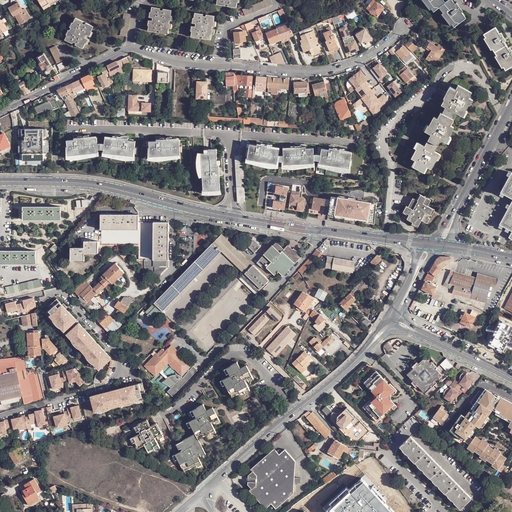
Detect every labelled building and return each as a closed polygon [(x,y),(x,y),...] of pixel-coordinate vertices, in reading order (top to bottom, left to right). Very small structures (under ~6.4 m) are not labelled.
[(50,6),(59,0),(58,0),(57,1),(56,0),(37,0),(42,6),(44,11),(51,7),(50,6)] [(245,16),(273,5),(270,0),(263,0),(264,1),(242,10),(245,16)] [(373,0),(368,7),(371,9),(377,2),(373,0)] [(431,9),(423,0),(421,0),(429,10),(431,9)] [(443,0),(423,0),(431,9),(433,12),(439,8),(445,2),(443,0)] [(451,0),(448,0),(445,2),(439,8),(443,13),(452,24),(454,27),(465,18),(461,12),(455,4),(451,0)] [(20,24),(30,18),(25,8),(23,9),(19,2),(9,8),(13,16),(15,15),(20,24)] [(377,17),(384,8),(377,2),(371,9),(370,11),(370,12),(370,13),(372,14),(373,14),(377,17)] [(160,33),(168,34),(169,29),(170,29),(170,24),(169,24),(170,21),(171,21),(172,16),(171,16),(172,10),(164,9),(163,11),(160,10),(161,9),(152,7),(151,13),(150,12),(150,17),(153,18),(153,21),(149,20),(148,25),(149,26),(148,31),(156,32),(157,30),(160,31),(160,33)] [(120,36),(127,37),(131,14),(124,13),(120,36)] [(202,39),(211,40),(211,35),(213,35),(213,30),(212,30),(213,26),(214,27),(215,22),(214,22),(215,16),(206,15),(206,17),(203,16),(203,14),(195,13),(194,18),(193,18),(193,23),(196,24),(196,27),(192,26),(191,31),(192,31),(191,37),(199,38),(200,36),(203,37),(202,39)] [(452,24),(443,13),(441,14),(450,25),(452,24)] [(338,15),(331,18),(334,24),(340,22),(338,15)] [(260,22),(262,28),(271,24),(267,16),(258,19),(260,22)] [(76,45),(83,48),(86,44),(89,40),(85,38),(87,35),(90,37),(92,32),(91,32),(94,27),(86,23),(85,25),(82,24),(83,22),(76,18),(73,23),(71,27),(72,28),(70,31),(69,30),(67,35),(68,35),(65,40),(73,43),(74,42),(77,43),(76,45)] [(245,25),(247,31),(253,28),(252,25),(251,22),(245,25)] [(289,24),(277,29),(280,36),(287,33),(289,38),(290,38),(294,36),(293,35),(289,24)] [(312,26),(300,31),(302,35),(314,30),(313,28),(317,26),(316,25),(312,26)] [(505,68),(507,71),(511,67),(511,51),(510,49),(506,43),(501,34),(497,28),(485,35),(487,38),(494,50),(498,56),(505,68)] [(280,36),(277,29),(267,33),(269,40),(274,38),(276,43),(281,41),(280,36)] [(361,43),(365,41),(369,38),(370,38),(365,29),(361,31),(361,32),(356,35),(361,43)] [(253,33),(256,42),(264,39),(260,30),(257,31),(253,33)] [(314,30),(302,35),(301,36),(303,40),(301,40),(303,44),(302,45),(305,52),(309,51),(310,55),(322,50),(315,30),(314,30)] [(330,30),(327,32),(323,34),(326,42),(325,42),(330,52),(338,49),(334,38),(335,38),(334,35),(332,36),(330,30)] [(234,33),(235,40),(235,42),(246,41),(245,32),(234,33)] [(343,40),(345,45),(354,41),(352,36),(350,37),(343,40)] [(492,51),(494,50),(487,38),(485,39),(492,51)] [(354,41),(345,45),(349,54),(358,50),(354,41)] [(410,41),(406,46),(410,50),(415,46),(410,41)] [(435,65),(445,50),(442,48),(441,49),(430,42),(427,47),(432,50),(426,59),(435,65)] [(57,64),(63,61),(56,46),(50,49),(57,64)] [(403,47),(397,51),(396,52),(400,56),(403,60),(410,54),(403,47)] [(53,68),(43,53),(37,57),(41,63),(40,64),(41,66),(43,69),(44,68),(46,71),(45,71),(45,73),(47,74),(49,73),(49,72),(50,72),(50,70),(53,68)] [(413,57),(410,54),(403,60),(406,63),(413,57)] [(503,69),(505,68),(498,56),(496,57),(503,69)] [(114,70),(119,68),(120,67),(117,62),(108,67),(110,72),(114,70)] [(380,64),(370,71),(378,81),(384,76),(385,78),(389,75),(380,64)] [(110,72),(108,67),(102,70),(103,74),(98,76),(103,88),(112,83),(111,78),(110,76),(110,72)] [(398,74),(400,76),(407,70),(404,68),(398,74)] [(400,76),(406,83),(413,77),(407,70),(400,76)] [(158,82),(169,83),(169,72),(163,72),(163,71),(160,71),(159,72),(158,72),(158,82)] [(348,90),(351,93),(356,90),(362,98),(372,91),(367,85),(369,84),(366,81),(365,82),(364,83),(362,80),(363,79),(365,77),(361,71),(349,80),(354,86),(348,90)] [(147,82),(147,72),(132,73),(132,82),(137,81),(137,82),(147,82)] [(234,86),(234,73),(226,73),(227,86),(233,86),(234,86)] [(95,84),(91,75),(82,79),(86,88),(95,84)] [(253,90),(253,89),(253,87),(251,87),(252,77),(242,76),(236,75),(237,82),(238,86),(245,86),(244,95),(244,97),(245,98),(252,98),(252,97),(253,90)] [(408,85),(416,78),(414,75),(413,77),(406,83),(408,85)] [(266,88),(266,78),(256,77),(256,87),(266,88)] [(278,88),(279,79),(268,78),(267,87),(268,88),(278,88)] [(82,79),(65,87),(70,94),(74,92),(75,94),(86,88),(82,79)] [(289,80),(279,79),(278,88),(288,89),(289,80)] [(397,80),(388,87),(396,97),(402,92),(402,93),(405,90),(397,80)] [(25,95),(31,92),(24,81),(21,82),(19,84),(25,95)] [(321,93),(327,92),(325,84),(324,82),(312,85),(315,95),(321,93)] [(197,99),(206,99),(207,83),(197,83),(197,99)] [(301,93),(307,93),(308,93),(307,83),(294,83),(295,93),(301,93)] [(444,113),(456,119),(459,113),(465,117),(468,111),(468,110),(471,105),(472,105),(475,100),(471,98),(474,92),(460,85),(457,90),(451,87),(445,98),(446,99),(443,105),(447,107),(444,113)] [(69,94),(65,87),(58,91),(61,97),(69,94)] [(362,98),(358,102),(361,105),(365,102),(370,109),(372,112),(375,110),(378,113),(390,103),(387,99),(382,104),(378,100),(374,94),(376,92),(374,89),(372,91),(362,98)] [(51,94),(48,96),(49,98),(46,100),(48,103),(35,108),(37,114),(42,112),(43,115),(54,111),(60,108),(56,101),(51,94)] [(384,95),(378,100),(382,104),(387,99),(384,95)] [(128,111),(150,112),(151,104),(137,103),(137,96),(129,96),(128,111)] [(75,106),(76,106),(72,98),(72,97),(65,101),(72,116),(81,116),(75,106)] [(336,108),(337,110),(340,120),(351,116),(345,100),(339,102),(339,103),(337,105),(336,108)] [(243,123),(243,118),(241,108),(236,108),(238,118),(214,117),(214,122),(243,123)] [(452,125),(456,119),(444,113),(442,112),(439,118),(436,116),(431,126),(429,125),(426,131),(433,134),(430,140),(439,145),(442,140),(449,143),(452,137),(451,136),(456,127),(452,125)] [(42,153),(44,153),(44,140),(44,136),(43,129),(23,129),(23,137),(22,137),(22,140),(24,140),(24,153),(24,160),(42,160),(42,153)] [(10,145),(5,135),(0,136),(0,151),(3,150),(2,149),(10,145)] [(74,139),(67,140),(68,155),(98,153),(97,137),(85,138),(85,137),(74,138),(74,139)] [(117,139),(105,137),(104,153),(134,156),(135,141),(128,140),(128,139),(118,137),(117,139)] [(157,141),(149,141),(150,156),(180,155),(179,140),(167,140),(167,139),(157,139),(157,141)] [(436,151),(439,145),(430,140),(426,146),(420,143),(417,149),(418,149),(413,158),(418,161),(415,167),(425,173),(429,167),(433,169),(441,154),(436,151)] [(257,145),(250,144),(247,159),(277,164),(279,149),(267,147),(268,145),(257,144),(257,145)] [(295,149),(283,149),(283,155),(284,161),(284,165),(314,163),(314,154),(314,148),(306,148),(306,147),(295,147),(295,149)] [(329,149),(322,148),(321,155),(319,161),(319,163),(349,168),(352,153),(340,151),(340,150),(329,148),(329,149)] [(216,149),(208,149),(209,153),(204,153),(201,153),(202,176),(203,191),(204,191),(205,194),(219,193),(219,190),(220,190),(219,175),(219,171),(219,165),(220,165),(220,160),(217,160),(216,149)] [(242,155),(235,156),(238,203),(245,201),(242,155)] [(511,172),(511,173),(509,176),(501,192),(504,193),(511,197),(511,200),(509,205),(508,208),(500,224),(503,226),(506,228),(509,229),(511,230),(511,231),(509,237),(511,238),(511,172)] [(289,188),(276,186),(275,193),(281,194),(280,201),(274,200),(273,207),(285,209),(289,188)] [(300,192),(292,191),(289,209),(303,211),(305,200),(301,199),(301,198),(299,197),(300,192)] [(425,204),(428,198),(422,195),(419,201),(414,199),(410,207),(408,206),(405,212),(411,215),(410,216),(409,219),(415,223),(421,226),(423,221),(427,213),(432,215),(435,209),(430,206),(425,204)] [(327,200),(314,197),(312,210),(320,211),(321,205),(326,206),(329,207),(329,211),(336,212),(336,215),(342,216),(345,216),(356,218),(367,220),(374,221),(377,208),(374,208),(375,204),(331,197),(331,200),(327,200)] [(61,219),(61,206),(24,206),(24,219),(61,219)] [(168,259),(169,221),(142,221),(138,221),(138,218),(138,214),(101,213),(101,236),(101,239),(101,240),(84,240),(84,245),(84,247),(81,247),(71,247),(71,259),(84,259),(84,261),(84,254),(87,254),(87,252),(98,252),(98,246),(101,246),(101,244),(134,244),(136,244),(138,244),(138,246),(138,248),(138,259),(145,259),(144,267),(150,274),(161,274),(167,267),(167,259),(168,259)] [(430,218),(432,215),(427,213),(423,221),(429,224),(432,219),(430,218)] [(213,242),(222,251),(246,273),(254,264),(228,240),(222,234),(213,242)] [(262,246),(253,238),(247,245),(256,252),(262,246)] [(157,306),(163,312),(222,251),(213,242),(154,303),(145,312),(147,314),(149,315),(157,306)] [(302,256),(294,249),(293,250),(288,245),(284,250),(276,242),(259,260),(267,267),(267,268),(275,275),(278,272),(283,276),(295,264),(302,256)] [(54,252),(59,247),(55,243),(50,249),(54,252)] [(321,253),(318,249),(298,271),(302,274),(321,253)] [(0,263),(36,264),(36,251),(0,250),(0,263)] [(376,266),(382,260),(377,255),(371,262),(375,266),(376,266)] [(437,259),(435,263),(440,270),(447,264),(440,257),(438,257),(437,258),(437,259)] [(355,262),(334,258),(332,268),(353,272),(355,262)] [(78,300),(84,305),(90,299),(97,293),(98,294),(110,282),(112,283),(124,272),(116,263),(101,276),(103,278),(93,288),(90,285),(80,295),(81,297),(78,300)] [(435,263),(429,271),(435,276),(441,271),(440,270),(435,263)] [(254,264),(246,273),(263,288),(271,279),(254,264)] [(476,277),(451,270),(444,285),(452,289),(453,285),(456,285),(453,293),(485,303),(490,286),(496,287),(498,279),(477,273),(476,277)] [(429,271),(426,277),(429,278),(433,280),(435,276),(429,271)] [(246,273),(243,277),(259,292),(263,288),(246,273)] [(42,286),(40,279),(7,287),(8,294),(42,286)] [(80,295),(90,285),(85,280),(75,289),(80,295)] [(353,297),(356,293),(360,289),(365,284),(362,281),(340,304),(345,310),(356,299),(353,297)] [(424,285),(422,289),(433,295),(434,293),(437,287),(427,282),(425,281),(424,285)] [(315,296),(323,301),(328,293),(319,289),(315,296)] [(314,298),(303,292),(294,304),(298,307),(305,312),(314,298)] [(440,295),(434,293),(433,295),(431,298),(437,301),(440,295)] [(125,295),(121,302),(128,307),(134,299),(128,295),(127,295),(126,295),(125,295)] [(100,296),(93,302),(97,307),(105,307),(108,304),(100,296)] [(26,303),(22,304),(23,312),(27,311),(27,309),(37,307),(36,298),(25,300),(26,303)] [(53,308),(48,313),(54,320),(56,318),(60,322),(63,326),(61,328),(65,331),(77,320),(66,309),(68,308),(64,303),(63,305),(57,299),(50,305),(53,308)] [(84,305),(86,308),(93,302),(90,299),(84,305)] [(114,306),(118,308),(123,312),(124,313),(129,307),(128,307),(121,302),(119,300),(114,306)] [(17,301),(7,304),(9,312),(18,310),(19,312),(23,312),(22,304),(18,304),(17,301)] [(163,312),(157,306),(149,315),(147,314),(146,314),(148,316),(154,321),(163,312)] [(270,308),(248,331),(254,336),(269,320),(265,316),(268,313),(278,322),(281,318),(270,308)] [(339,314),(337,312),(333,308),(328,314),(334,320),(339,314)] [(478,313),(470,309),(468,313),(463,311),(464,313),(460,322),(471,327),(478,313)] [(104,328),(114,319),(104,310),(95,318),(104,328)] [(319,313),(314,310),(310,316),(316,320),(320,314),(319,313)] [(338,311),(337,312),(339,314),(334,320),(338,323),(344,316),(338,311)] [(36,312),(23,316),(24,325),(34,324),(34,326),(36,326),(38,325),(36,312)] [(325,319),(320,314),(316,320),(315,321),(317,322),(313,325),(319,331),(326,325),(323,321),(325,319)] [(104,328),(108,332),(120,322),(116,317),(114,319),(104,328)] [(60,322),(56,318),(54,320),(54,321),(55,322),(56,323),(57,324),(57,325),(58,326),(59,327),(60,328),(61,328),(63,326),(60,322)] [(80,323),(69,333),(72,335),(70,337),(73,340),(75,338),(79,342),(82,346),(80,348),(84,352),(96,341),(87,331),(85,333),(82,330),(83,329),(81,327),(82,326),(80,323)] [(511,326),(506,325),(505,327),(501,326),(500,330),(499,330),(497,336),(503,338),(502,339),(510,341),(511,341),(511,326)] [(42,329),(38,332),(39,338),(42,338),(49,338),(52,335),(44,327),(42,329)] [(287,327),(267,350),(276,357),(296,335),(287,327)] [(41,355),(40,345),(40,344),(39,338),(38,332),(38,331),(28,332),(29,356),(41,355)] [(314,347),(319,352),(324,348),(327,350),(335,342),(330,337),(322,345),(315,338),(310,343),(314,347)] [(42,338),(43,345),(43,348),(46,349),(51,355),(58,348),(49,338),(42,338)] [(73,340),(73,341),(74,343),(76,346),(78,347),(79,348),(80,348),(82,346),(79,342),(75,338),(73,340)] [(84,352),(87,356),(89,354),(93,358),(97,362),(94,364),(100,370),(112,358),(107,353),(105,355),(103,352),(105,350),(96,341),(84,352)] [(170,347),(179,356),(181,354),(172,345),(170,347)] [(191,378),(198,371),(181,354),(179,356),(170,347),(166,351),(163,348),(158,354),(157,353),(145,365),(156,376),(162,370),(161,369),(167,363),(169,363),(171,363),(176,369),(175,370),(182,376),(188,370),(192,374),(189,377),(191,378)] [(68,360),(58,348),(51,355),(55,360),(60,365),(63,362),(64,363),(68,360)] [(307,370),(305,368),(310,363),(309,363),(312,359),(305,352),(293,364),(303,374),(307,370)] [(97,362),(89,354),(87,356),(87,357),(88,358),(88,359),(89,359),(89,360),(90,361),(91,361),(91,362),(92,363),(93,363),(94,364),(97,362)] [(26,356),(0,358),(0,373),(0,374),(0,403),(1,403),(1,405),(20,401),(19,399),(23,398),(24,404),(45,398),(38,371),(35,372),(28,372),(28,369),(26,356)] [(417,366),(409,373),(425,392),(444,376),(427,357),(419,364),(418,363),(416,365),(417,366)] [(440,364),(446,371),(452,365),(446,358),(440,364)] [(230,367),(227,368),(229,373),(231,376),(223,380),(225,384),(232,397),(244,391),(244,390),(249,388),(245,381),(248,379),(253,376),(252,375),(251,373),(248,367),(247,366),(241,369),(237,362),(231,365),(232,366),(230,367)] [(75,367),(62,371),(64,377),(65,381),(69,380),(76,378),(81,383),(86,379),(75,367)] [(368,403),(364,407),(379,423),(384,419),(383,418),(385,416),(391,411),(392,412),(394,409),(397,406),(396,405),(393,402),(393,396),(394,395),(398,391),(391,384),(390,385),(377,371),(365,383),(375,394),(375,399),(372,401),(370,404),(368,403)] [(63,387),(67,386),(65,381),(64,377),(60,378),(59,373),(49,376),(53,389),(62,386),(63,387)] [(456,381),(453,384),(459,389),(461,386),(467,390),(468,390),(470,386),(474,381),(467,375),(466,377),(460,384),(459,383),(456,381)] [(129,386),(114,389),(117,402),(118,405),(123,404),(122,401),(128,400),(133,398),(133,401),(142,399),(140,393),(144,392),(142,382),(135,384),(134,382),(129,384),(129,386)] [(452,388),(444,397),(451,403),(455,398),(458,394),(459,393),(456,392),(459,389),(453,384),(450,387),(452,388)] [(442,396),(444,397),(452,388),(450,387),(449,388),(447,389),(446,389),(445,390),(445,392),(444,393),(444,395),(442,396)] [(103,392),(90,396),(95,411),(100,410),(99,407),(104,406),(109,404),(110,407),(114,406),(114,403),(117,402),(114,389),(110,391),(110,392),(107,393),(108,394),(104,395),(103,392)] [(486,389),(466,417),(468,419),(488,391),(486,389)] [(464,416),(452,432),(470,445),(468,448),(474,452),(475,451),(482,455),(480,456),(486,461),(487,459),(493,464),(492,465),(498,470),(506,460),(507,459),(501,454),(502,452),(496,448),(494,450),(488,446),(490,444),(484,440),(482,441),(476,437),(474,440),(468,436),(469,435),(472,430),(477,425),(480,427),(481,426),(488,417),(493,410),(497,412),(511,419),(511,422),(511,423),(510,425),(511,425),(511,429),(511,430),(511,402),(504,399),(502,401),(498,398),(488,391),(468,419),(466,417),(464,416)] [(175,455),(177,459),(184,472),(196,466),(196,465),(200,463),(197,455),(200,454),(204,451),(202,447),(199,442),(198,440),(210,433),(210,432),(215,430),(213,427),(211,423),(214,421),(218,419),(216,415),(213,409),(213,408),(207,411),(203,404),(197,408),(193,411),(195,415),(196,418),(189,422),(191,427),(195,434),(183,440),(183,441),(179,443),(181,448),(182,451),(175,455)] [(70,406),(66,407),(67,410),(70,419),(73,418),(81,416),(78,405),(70,407),(70,406)] [(326,405),(322,410),(327,415),(331,411),(326,405)] [(442,405),(434,417),(440,422),(440,423),(443,425),(450,415),(443,410),(445,407),(442,405)] [(356,416),(348,407),(341,414),(338,416),(335,414),(335,412),(332,412),(330,419),(342,431),(346,435),(350,440),(360,440),(370,431),(361,421),(356,425),(352,421),(356,416)] [(30,416),(26,417),(29,428),(29,429),(33,429),(32,424),(38,422),(39,424),(47,422),(44,409),(36,411),(36,412),(30,414),(30,416)] [(313,412),(312,413),(309,416),(317,423),(321,420),(313,412)] [(496,415),(511,423),(511,422),(511,419),(497,412),(496,415)] [(64,413),(54,416),(57,427),(67,424),(67,422),(64,413)] [(22,416),(12,418),(15,428),(19,427),(24,426),(25,428),(29,428),(26,417),(26,415),(22,415),(22,416)] [(450,431),(452,432),(464,416),(462,415),(450,431)] [(309,416),(308,417),(316,425),(317,423),(309,416)] [(361,421),(356,416),(352,421),(356,425),(361,421)] [(488,417),(481,426),(483,429),(490,419),(488,417)] [(134,437),(136,442),(140,448),(146,445),(149,451),(155,448),(159,445),(155,437),(158,436),(162,434),(161,430),(157,424),(157,423),(151,426),(147,419),(141,422),(141,423),(137,425),(139,430),(141,433),(134,437)] [(461,508),(472,498),(412,435),(401,446),(461,508)] [(346,446),(335,439),(333,444),(344,450),(346,446)] [(328,453),(332,445),(330,443),(324,450),(328,453)] [(344,450),(333,444),(332,445),(328,453),(340,458),(344,450)] [(23,458),(30,454),(24,445),(17,447),(23,458)] [(17,447),(8,450),(11,454),(10,454),(13,458),(12,458),(11,461),(12,462),(15,463),(15,462),(16,463),(23,458),(17,447)] [(253,489),(251,491),(267,509),(272,504),(277,509),(294,493),(297,462),(285,449),(280,455),(275,449),(252,470),(254,471),(250,475),(249,485),(253,489)] [(506,460),(498,470),(502,472),(509,462),(506,460)] [(20,469),(24,477),(30,473),(28,470),(27,467),(20,469)] [(336,467),(333,472),(337,476),(342,472),(341,471),(336,467)] [(333,472),(323,480),(326,484),(333,479),(337,476),(333,472)] [(31,502),(38,497),(40,496),(38,492),(41,490),(35,478),(25,484),(27,488),(24,491),(26,494),(31,502)] [(361,479),(331,506),(336,511),(349,511),(358,504),(365,511),(386,511),(390,509),(361,479)] [(511,511),(511,489),(502,483),(496,488),(511,499),(511,511)]
